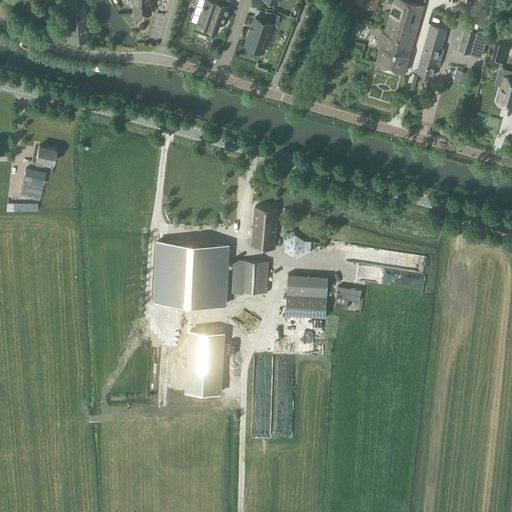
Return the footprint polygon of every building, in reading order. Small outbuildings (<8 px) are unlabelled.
[(61,0),(66,41),(87,39),(82,0),(61,0)] [(133,3),(133,14),(138,14),(140,15),(142,16),(144,15),(146,13),(151,13),(151,4),(150,4),(150,1),(152,1),(152,0),(131,0),(132,3),(133,3)] [(205,0),(197,24),(216,30),(218,22),(223,24),(229,7),(219,3),(220,0),(205,0)] [(354,0),(354,2),(375,9),(378,0),(354,0)] [(376,64),(404,73),(409,53),(410,51),(423,6),(423,5),(407,0),(394,0),(383,40),(380,39),(377,47),(380,48),(376,64)] [(262,20),(255,17),(247,42),(264,48),(272,24),(276,25),(280,15),(266,10),(262,20)] [(417,72),(432,76),(436,65),(437,61),(440,62),(442,52),(439,52),(446,28),(430,24),(417,72)] [(481,56),(488,35),(465,27),(458,48),(481,56)] [(463,72),(460,84),(466,85),(469,74),(463,72)] [(511,77),(504,75),(496,102),(511,106),(511,77)] [(43,166),(44,159),(51,161),(54,147),(37,143),(34,157),(34,160),(36,160),(35,165),(43,166)] [(41,182),(44,171),(24,166),(21,178),(41,182)] [(23,182),(20,195),(40,199),(43,186),(23,182)] [(272,247),(276,207),(254,205),(250,245),(272,247)] [(311,253),(312,238),(295,237),(295,231),(286,231),(285,252),(311,253)] [(193,241),(157,239),(154,300),(190,302),(222,303),(225,243),(193,241)] [(369,281),(416,288),(418,268),(425,269),(427,255),(402,252),(402,257),(395,257),(396,249),(349,243),(347,260),(371,263),(369,281)] [(265,291),(267,260),(232,258),(230,292),(242,293),(242,290),(265,291)] [(325,296),(327,276),(286,273),(285,293),(325,296)] [(336,305),(348,307),(350,298),(360,300),(362,289),(339,284),(336,305)] [(325,317),(327,297),(287,294),(286,315),(325,317)] [(217,389),(220,329),(188,327),(184,387),(217,389)]
